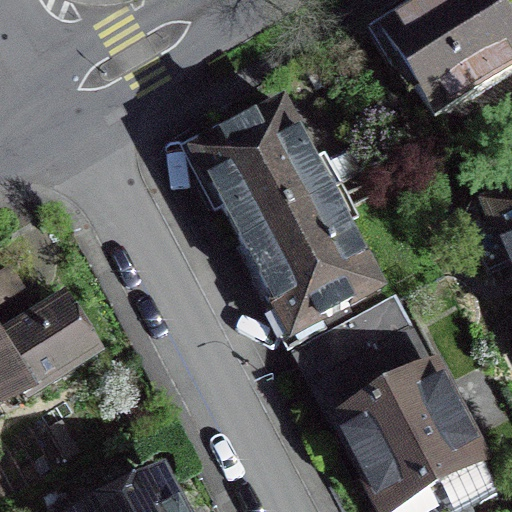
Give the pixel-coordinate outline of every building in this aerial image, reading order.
[(486,0),(440,0),(380,39),(433,123),(511,73),(511,40),(500,22),(486,0)] [(243,248),(331,202),(325,190),(359,172),(315,91),(238,132),(193,156),(243,248)] [(511,272),(511,198),(484,211),(511,272)] [(331,202),(243,248),(267,295),(291,342),(336,318),(380,295),(331,202)] [(0,404),(20,391),(25,399),(96,355),(62,302),(0,341),(0,404)] [(464,511),(497,495),(395,303),(298,354),(382,511),(464,511)] [(175,511),(162,487),(115,511),(175,511)]
